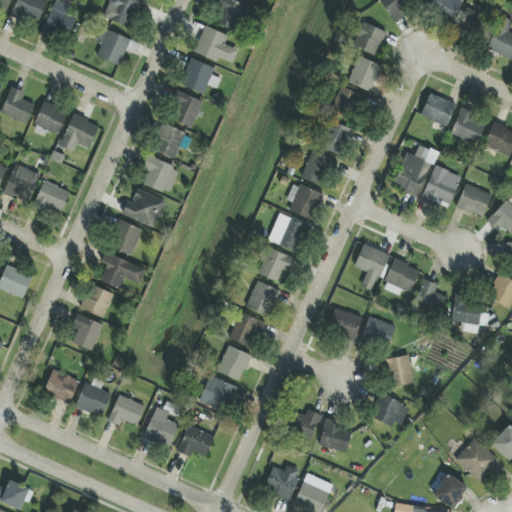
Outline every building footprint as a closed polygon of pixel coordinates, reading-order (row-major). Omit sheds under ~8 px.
[(0,0),(0,6),(8,10),(11,0),(0,0)] [(39,24),(46,1),(43,0),(16,0),(12,16),(39,24)] [(62,0),(55,0),(44,28),(68,38),(76,18),(68,15),(72,4),(62,0)] [(147,4),(136,0),(110,0),(103,18),(128,28),(134,13),(142,16),(147,4)] [(235,32),(241,18),(249,21),(254,9),(233,0),(221,0),(212,22),(235,32)] [(407,15),(402,8),(413,1),(412,0),(378,0),(393,23),(407,15)] [(433,0),(428,8),(450,22),(462,4),(456,0),(433,0)] [(471,31),(482,19),(471,9),(460,20),(471,31)] [(511,33),(508,32),(511,21),(511,20),(500,17),(488,51),(511,59),(511,33)] [(376,56),(386,32),(364,23),(354,47),(376,56)] [(217,62),(219,58),(233,64),(238,50),(224,45),(228,36),(204,26),(193,52),(217,62)] [(131,40),(103,28),(97,42),(102,44),(96,57),(120,66),(131,40)] [(347,82),(369,93),(381,67),(359,57),(347,82)] [(214,69),(192,59),(181,85),(203,95),(214,69)] [(22,100),(25,93),(11,87),(0,114),(27,124),(35,105),(22,100)] [(360,95),(341,87),(330,113),(349,121),(360,95)] [(202,102),(180,93),(169,119),(192,128),(202,102)] [(445,127),(455,107),(430,95),(420,115),(445,127)] [(57,135),(67,112),(44,102),(34,125),(57,135)] [(487,120),(461,109),(450,135),(476,146),(487,120)] [(77,145),(90,150),(99,126),(72,115),(60,147),(74,153),(77,145)] [(351,129),(332,123),(323,149),(342,156),(351,129)] [(484,147),(510,157),(511,151),(511,130),(493,123),(484,147)] [(153,151),(175,159),(179,147),(187,150),(192,136),(162,125),(153,151)] [(394,188),(418,197),(434,153),(418,147),(414,156),(407,153),(394,188)] [(321,186),(331,160),(312,151),(301,177),(321,186)] [(180,171),(149,156),(143,169),(148,172),(143,183),(168,195),(180,171)] [(40,175),(16,165),(3,193),(27,204),(40,175)] [(423,200),(450,208),(460,175),(432,167),(423,200)] [(34,204),(60,216),(70,192),(44,181),(34,204)] [(289,211),(312,221),(322,195),(294,183),(286,201),(292,203),(289,211)] [(491,194),(464,184),(456,208),(482,218),(491,194)] [(154,229),(166,202),(137,189),(131,203),(127,202),(121,214),(154,229)] [(511,235),(511,233),(511,205),(507,201),(486,221),(496,231),(502,225),(511,235)] [(299,253),(309,225),(278,213),(268,242),(299,253)] [(142,228),(118,222),(111,249),(134,256),(142,228)] [(354,267),(366,272),(361,287),(374,292),(388,254),(363,245),(354,267)] [(259,275),(277,282),(282,270),(290,272),(295,259),(269,249),(259,275)] [(146,270),(105,253),(101,263),(106,265),(99,281),(120,290),(125,278),(140,284),(146,270)] [(382,289),(399,295),(401,289),(410,293),(420,270),(394,259),(382,289)] [(0,289),(23,299),(33,277),(7,265),(0,280),(0,289)] [(488,296),(509,309),(511,303),(511,280),(501,274),(488,296)] [(447,298),(435,293),(438,286),(424,280),(414,305),(440,315),(447,298)] [(278,289),(255,282),(247,309),(270,316),(278,289)] [(114,294),(91,285),(80,309),(103,319),(114,294)] [(480,314),(482,302),(454,298),(451,322),(466,324),(465,332),(477,333),(478,326),(494,328),(496,316),(480,314)] [(362,318),(337,309),(329,333),(354,341),(362,318)] [(229,339),(248,347),(254,333),(260,336),(265,323),(239,313),(229,339)] [(77,329),(72,344),(93,351),(103,324),(78,315),(73,327),(77,329)] [(395,326),(368,317),(360,342),(388,350),(395,326)] [(250,354),(226,347),(218,374),(242,381),(250,354)] [(393,388),(414,383),(408,355),(387,360),(393,388)] [(78,380),(52,371),(44,394),(70,403),(78,380)] [(226,414),(237,387),(210,376),(198,402),(226,414)] [(91,386),(85,384),(75,406),(102,418),(111,395),(100,390),(103,383),(94,379),(91,386)] [(119,426),(121,420),(137,426),(145,406),(118,395),(108,421),(119,426)] [(394,422),(402,425),(409,406),(381,396),(373,420),(392,427),(394,422)] [(167,420),(169,413),(155,407),(143,439),(170,449),(179,425),(167,420)] [(321,416),(307,410),(305,417),(299,414),(291,432),(311,441),(321,416)] [(346,454),(352,430),(325,422),(318,446),(346,454)] [(491,445),(510,462),(511,458),(511,427),(509,425),(491,445)] [(176,452),(190,458),(193,452),(206,457),(214,437),(187,426),(176,452)] [(499,461),(474,439),(454,460),(480,483),(499,461)] [(283,472),(273,467),(263,490),(288,501),(301,472),(286,466),(283,472)] [(321,511),(333,485),(306,474),(294,506),(309,511),(321,511)] [(433,497),(454,510),(468,487),(446,475),(433,497)] [(0,486),(0,503),(20,511),(24,501),(29,503),(33,490),(8,481),(5,489),(0,486)] [(412,511),(414,507),(396,503),(394,511),(412,511)]
